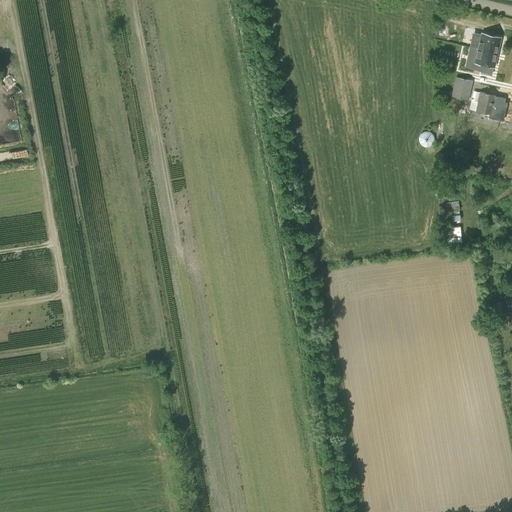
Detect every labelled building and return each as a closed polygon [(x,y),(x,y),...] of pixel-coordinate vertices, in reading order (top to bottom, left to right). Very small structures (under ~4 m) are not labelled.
[(471,47),(469,55),(476,57),(474,62),(481,64),(479,70),(491,74),(492,67),(494,67),(501,37),(481,33),(477,49),(471,47)] [(471,90),(453,86),(451,96),(469,99),(471,90)] [(473,90),(471,97),(478,98),(476,110),(492,114),(492,112),(504,115),(506,107),(504,106),(506,98),(496,96),(496,95),(480,91),(480,92),(473,90)] [(419,138),(419,139),(419,140),(419,141),(420,142),(420,143),(421,143),(421,144),(422,144),(422,145),(423,145),(424,145),(425,145),(425,146),(426,146),(427,146),(427,145),(428,145),(429,145),(430,145),(430,144),(431,144),(431,143),(432,143),(432,142),(433,142),(433,141),(433,140),(433,139),(433,138),(433,137),(433,136),(433,135),(432,135),(432,134),(432,133),(431,133),(430,132),(429,132),(428,131),(427,131),(426,131),(425,131),(424,131),(423,132),(422,132),(422,133),(421,133),(421,134),(420,134),(420,135),(419,135),(419,136),(419,137),(419,138)] [(454,165),(454,154),(445,154),(445,165),(454,165)] [(452,206),(452,201),(444,202),(446,213),(460,211),(459,205),(452,206)] [(450,227),(451,242),(462,241),(461,226),(450,227)]
